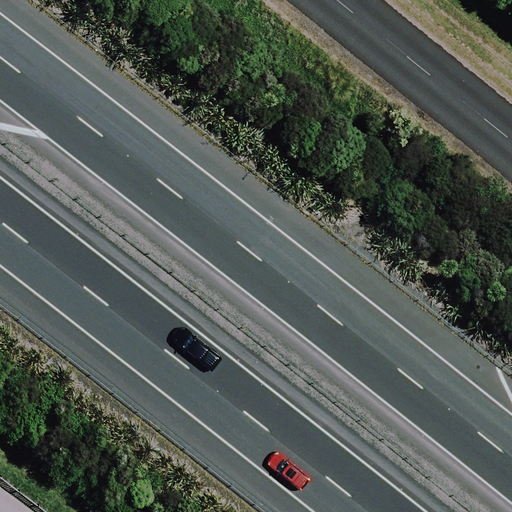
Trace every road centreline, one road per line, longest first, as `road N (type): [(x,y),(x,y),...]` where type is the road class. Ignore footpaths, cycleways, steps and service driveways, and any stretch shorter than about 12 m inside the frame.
road 1 (motorway): [(0,87),(511,498)]
road 2 (motorway): [(318,511),(0,254)]
road 3 (unclassified): [(511,141),(336,0)]
